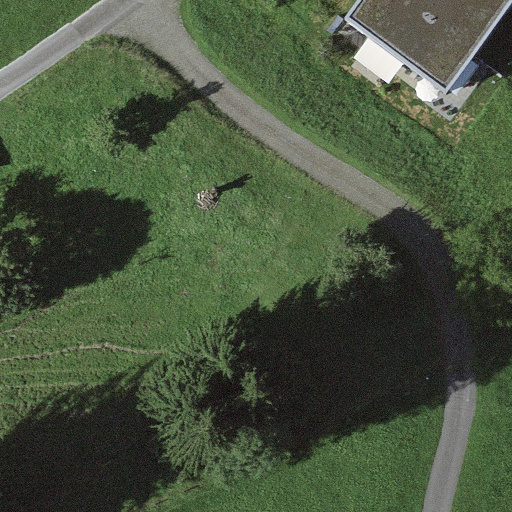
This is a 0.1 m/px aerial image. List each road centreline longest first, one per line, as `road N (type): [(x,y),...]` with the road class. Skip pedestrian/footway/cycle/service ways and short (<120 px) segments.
road 1 (unclassified): [(136,0),(449,315),(443,511)]
road 2 (residential): [(127,0),(0,94)]
